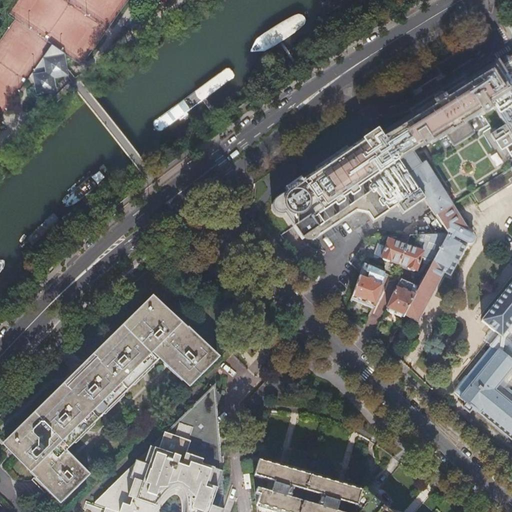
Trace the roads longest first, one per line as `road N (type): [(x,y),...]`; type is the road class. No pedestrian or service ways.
road 1 (residential): [(232,247),(511,505)]
road 2 (primary): [(207,164),(109,238),(74,280)]
road 3 (primary): [(460,0),(322,88)]
road 4 (primary): [(198,193),(322,88)]
road 5 (primary): [(322,88),(207,164)]
